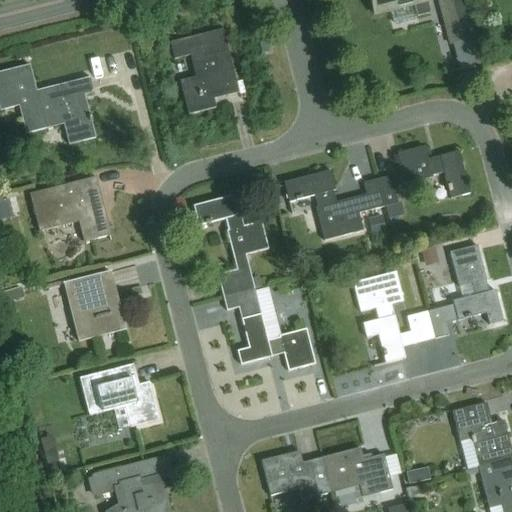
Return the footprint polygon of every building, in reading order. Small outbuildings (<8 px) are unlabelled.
[(428,0),(371,0),(375,15),(390,11),(413,5),(416,18),(430,14),(426,2),(429,1),(428,0)] [(440,0),(447,24),(468,18),(463,0),(440,0)] [(215,100),(240,94),(224,30),(172,44),(176,60),(192,56),(197,78),(181,82),(190,116),(217,109),(215,100)] [(31,67),(0,74),(0,104),(2,111),(20,107),(27,135),(65,125),(70,146),(96,139),(91,122),(93,121),(91,116),(90,116),(85,96),(95,93),(91,78),(37,92),(31,67)] [(453,201),(471,196),(460,154),(442,158),(442,160),(430,164),(426,148),(399,155),(407,185),(434,178),(434,176),(446,173),(453,201)] [(332,172),(285,184),(290,203),(316,197),(320,208),(317,209),(326,242),(363,233),(358,215),(385,207),(378,181),(365,185),(368,197),(335,205),(332,193),(337,191),(332,172)] [(85,243),(110,236),(101,202),(102,200),(97,178),(30,195),(40,232),(80,222),(85,243)] [(392,178),(378,181),(385,207),(399,204),(394,188),(392,178)] [(237,196),(195,207),(201,227),(228,220),(230,231),(228,231),(235,259),(234,259),(237,272),(219,276),(225,298),(255,290),(246,256),(270,250),(263,223),(243,228),(240,217),(243,216),(237,196)] [(399,204),(385,207),(389,220),(402,216),(399,204)] [(382,216),(367,220),(372,237),(387,233),(382,216)] [(429,314),(436,340),(450,337),(447,324),(487,314),(490,326),(503,322),(496,293),(488,295),(485,282),(487,282),(479,247),(451,254),(463,301),(454,304),(455,307),(429,314)] [(433,249),(420,254),(423,264),(437,260),(433,249)] [(79,343),(127,330),(111,272),(64,284),(79,343)] [(406,360),(400,337),(396,320),(395,319),(391,306),(405,303),(397,273),(354,285),(361,314),(377,310),(380,322),(364,326),(368,340),(380,337),(387,365),(406,360)] [(255,290),(225,298),(228,311),(240,308),(251,349),(239,352),(242,366),(285,354),(289,373),(316,366),(306,330),(268,340),(255,290)] [(414,346),(436,340),(429,314),(407,319),(414,346)] [(131,429),(160,421),(150,383),(140,385),(134,365),(80,379),(90,417),(126,408),(131,429)] [(480,467),(511,458),(511,449),(504,421),(492,424),(487,404),(453,413),(460,442),(472,439),(480,467)] [(323,458),(332,493),(360,486),(364,497),(394,489),(389,469),(396,467),(393,453),(364,461),(361,448),(323,458)] [(300,452),(262,462),(271,496),(299,489),(302,501),(332,493),(323,458),(303,464),(300,452)] [(168,511),(161,481),(174,478),(169,456),(95,475),(100,497),(114,493),(117,505),(104,511),(168,511)] [(503,511),(511,511),(511,458),(480,467),(490,507),(501,505),(503,511)] [(417,471),(406,474),(409,485),(419,483),(417,471)]
